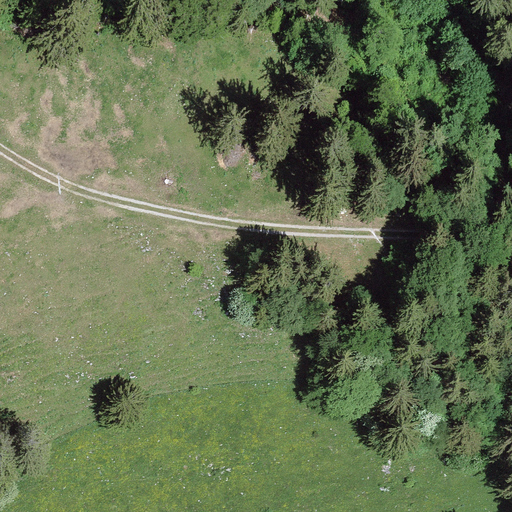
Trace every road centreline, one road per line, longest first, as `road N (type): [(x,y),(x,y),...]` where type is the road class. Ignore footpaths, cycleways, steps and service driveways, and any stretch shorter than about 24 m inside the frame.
road 1 (track): [(0,146),(69,195),(323,233),(511,244)]
road 2 (track): [(511,117),(450,54),(422,0)]
